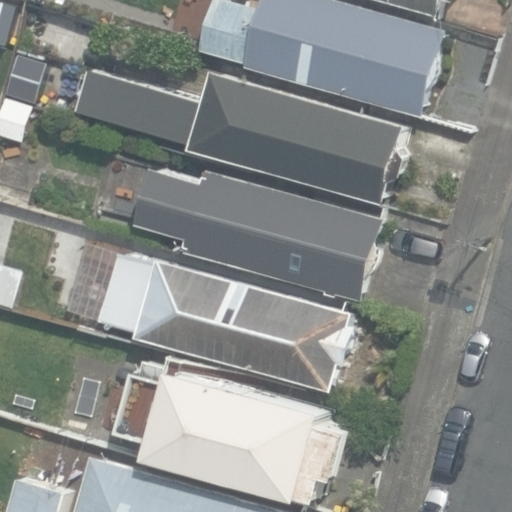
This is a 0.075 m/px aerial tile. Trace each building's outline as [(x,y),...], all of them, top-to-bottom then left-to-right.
[(254,59),(253,63),(430,113),(439,83),(443,77),(445,71),(446,65),(446,59),(456,24),(369,0),(269,0),(268,5),(251,0),(220,0),(208,46),(254,59)] [(402,0),(446,12),(449,0),(402,0)] [(26,50),(14,90),(43,99),(56,59),(26,50)] [(198,139),(196,144),(392,198),(412,119),(221,64),(210,99),(97,64),(83,106),(198,139)] [(29,138),(39,103),(11,94),(0,130),(29,138)] [(390,215),(217,164),(212,180),(161,165),(146,217),(198,232),(193,247),(333,285),(332,290),(343,293),(344,289),(367,295),(375,269),(379,266),(383,260),(385,244),(383,239),(390,215)] [(145,327),(143,332),(339,387),(347,359),(354,361),(365,320),(358,318),(362,304),(167,249),(166,255),(128,244),(121,268),(55,249),(49,269),(30,263),(28,268),(0,259),(0,294),(11,297),(9,302),(76,321),(78,312),(92,316),(93,312),(145,327)] [(181,361),(156,452),(309,494),(310,490),(328,495),(334,472),(346,475),(360,424),(333,417),(337,404),(181,361)] [(309,511),(311,508),(102,451),(85,511),(309,511)] [(11,511),(68,511),(74,489),(22,475),(11,511)]
